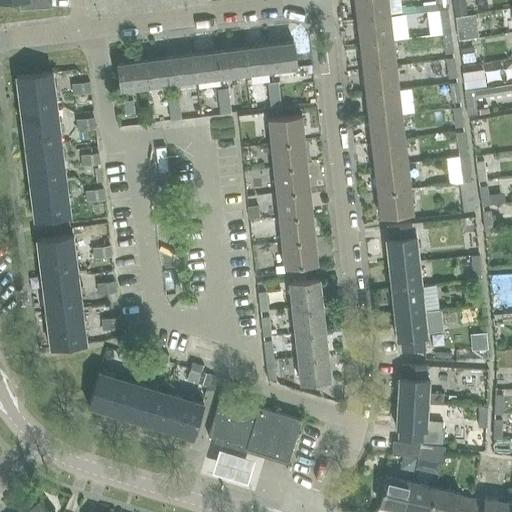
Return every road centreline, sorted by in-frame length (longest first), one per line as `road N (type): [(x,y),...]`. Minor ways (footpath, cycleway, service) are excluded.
road 1 (residential): [(320,511),(371,386),(329,3)]
road 2 (residential): [(77,30),(329,3)]
road 3 (tertiary): [(237,511),(94,471),(39,444)]
